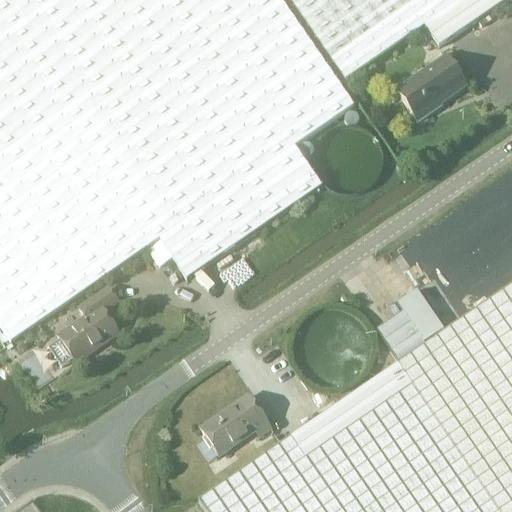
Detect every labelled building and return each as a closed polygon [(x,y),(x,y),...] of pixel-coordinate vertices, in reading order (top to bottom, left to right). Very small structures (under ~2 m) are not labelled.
[(353,110),(277,0),(0,0),(0,330),(11,346),(159,243),(186,283),(321,190),(293,150),(353,110)] [(438,50),(476,24),(510,0),(287,0),(345,83),(424,29),(438,50)] [(432,111),(465,88),(445,61),(396,95),(416,124),(433,113),(432,111)] [(378,165),(377,158),(375,152),(373,147),(368,142),(364,139),(358,135),(351,134),(345,134),(338,135),(333,137),(328,140),(324,144),(320,149),(318,153),(317,159),(316,165),(317,170),(318,175),(320,180),(324,185),(327,188),(332,192),(338,194),(344,195),(350,195),(356,194),(362,191),(367,188),(371,184),(375,178),(377,171),(378,165)] [(511,511),(511,286),(399,365),(198,503),(203,511),(511,511)] [(108,291),(78,312),(84,320),(57,339),(75,365),(118,336),(103,314),(117,304),(108,291)] [(363,353),(363,352),(362,344),(360,337),(356,329),(350,323),(343,318),(336,314),(328,313),(322,313),(314,314),(306,317),(299,321),(294,326),(289,332),(286,339),(284,346),(284,354),(285,362),(288,369),(292,376),(297,382),(304,387),(311,390),(319,392),(326,392),(333,391),(340,389),(347,384),(352,380),(357,374),(360,368),(362,361),(363,353)] [(270,431),(256,410),(250,401),(217,423),(215,421),(199,432),(218,459),(255,434),(258,439),(270,431)]
